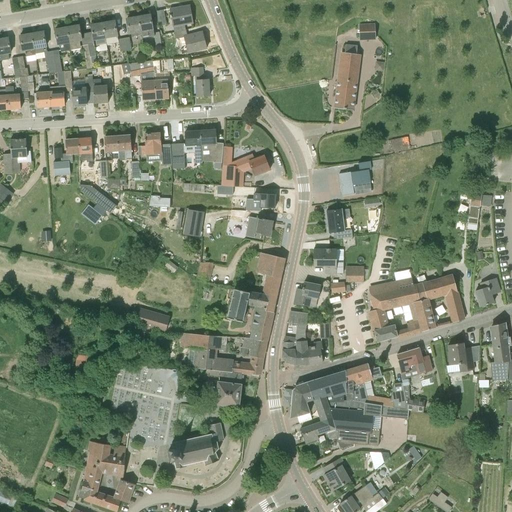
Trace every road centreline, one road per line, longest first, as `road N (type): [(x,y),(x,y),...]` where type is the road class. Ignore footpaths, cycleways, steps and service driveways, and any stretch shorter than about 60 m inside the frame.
road 1 (secondary): [(272,379),(304,188),(291,144),(256,95)]
road 2 (residential): [(256,95),(206,113),(0,126)]
road 3 (residential): [(272,379),(511,310)]
road 4 (residential): [(132,511),(154,498),(202,501),(227,492),(259,432),(278,425)]
